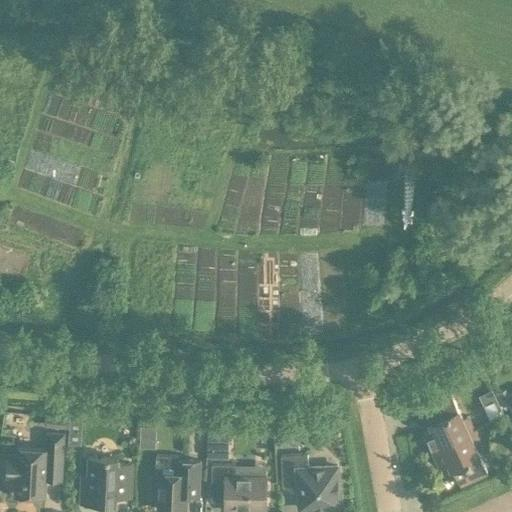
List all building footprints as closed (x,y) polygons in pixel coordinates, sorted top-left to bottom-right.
[(0,249),(0,273),(22,280),(28,258),(0,249)] [(432,451),(474,432),(468,418),(463,420),(452,395),(424,407),(431,423),(429,424),(432,430),(424,434),(432,451)] [(474,432),(432,451),(440,469),(448,465),(451,471),(453,471),(460,486),(487,474),(476,449),(481,446),(474,432)] [(47,450),(18,449),(17,457),(8,457),(7,481),(16,481),(15,497),(45,498),(46,481),(62,482),(64,435),(48,434),(47,450)] [(156,456),(156,474),(160,474),(158,511),(163,511),(185,511),(187,497),(199,498),(199,487),(200,463),(179,462),(179,457),(156,456)] [(281,457),(283,489),(299,488),(300,510),(340,508),(337,468),(309,470),(308,456),(281,457)] [(118,465),(118,460),(89,459),(88,476),(82,476),(81,505),(117,506),(117,498),(131,498),(132,465),(118,465)] [(239,511),(240,510),(266,511),(266,478),(236,477),(236,466),(212,466),(211,503),(225,503),(225,511),(239,511)]
